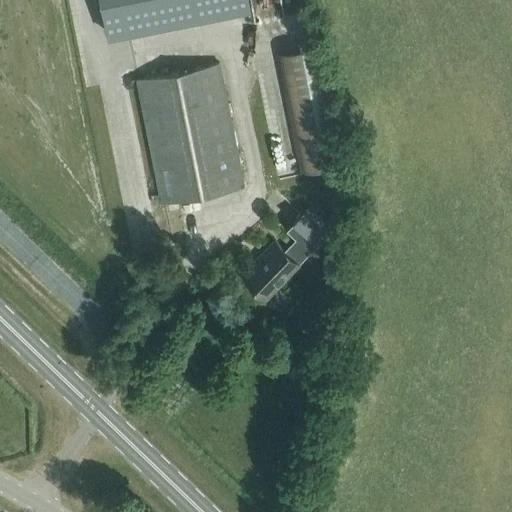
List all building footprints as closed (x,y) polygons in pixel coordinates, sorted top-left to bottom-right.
[(251,5),(249,0),(102,0),(109,33),(251,5)] [(288,0),(259,0),(260,10),(289,7),(288,0)] [(341,163),(317,41),(274,49),(299,172),(341,163)] [(243,185),(219,61),(137,77),(162,201),(243,185)] [(270,62),(258,66),(268,98),(280,94),(270,62)] [(265,297),(323,235),(299,214),(286,228),(294,236),(288,243),(279,234),(261,253),(263,255),(243,275),(265,297)]
